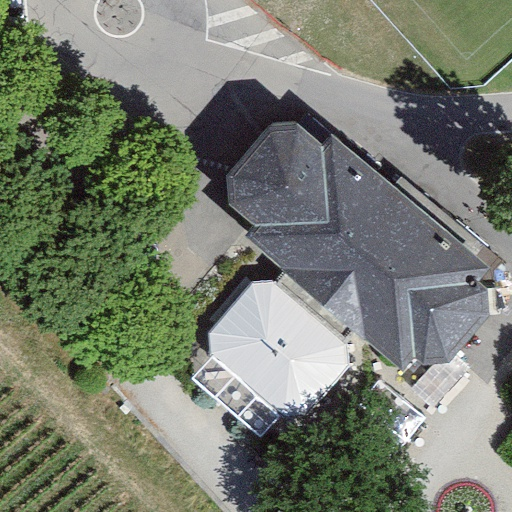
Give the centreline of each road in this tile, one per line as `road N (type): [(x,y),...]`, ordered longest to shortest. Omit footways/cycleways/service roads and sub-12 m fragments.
road 1 (residential): [(207,93),(420,116),(511,116)]
road 2 (unclassified): [(207,93),(155,88),(23,0)]
